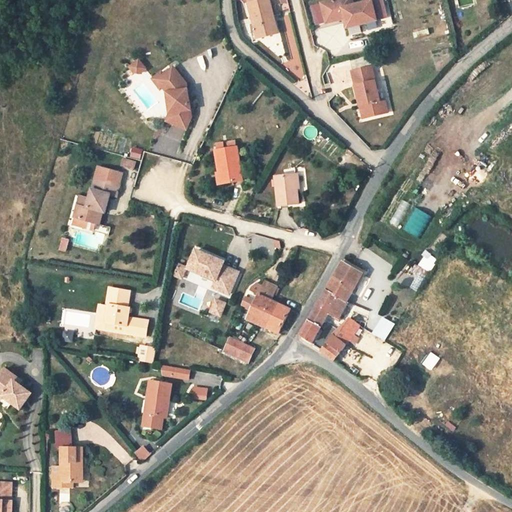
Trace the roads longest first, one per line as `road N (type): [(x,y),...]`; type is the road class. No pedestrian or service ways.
road 1 (unclassified): [(511,507),(421,448),(319,359),(285,347)]
road 2 (unclassified): [(88,511),(285,347)]
road 3 (unclassified): [(382,165),(446,84),(511,24)]
road 4 (residential): [(336,248),(170,201),(161,185)]
road 5 (residential): [(224,0),(238,42),(325,117)]
road 6 (residential): [(295,0),(325,117)]
